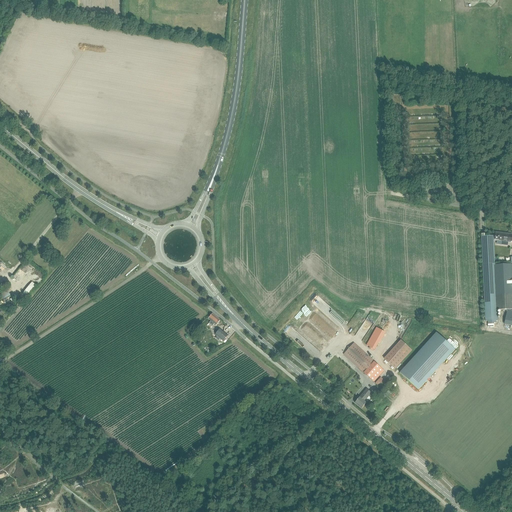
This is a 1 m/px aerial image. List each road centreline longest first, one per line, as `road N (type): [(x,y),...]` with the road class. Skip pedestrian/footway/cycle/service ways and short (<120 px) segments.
road 1 (primary): [(459,504),(246,328)]
road 2 (track): [(0,362),(159,257)]
road 3 (primary): [(216,173),(236,90),(245,0)]
road 4 (unknown): [(25,130),(170,153)]
road 5 (unclassified): [(511,214),(385,193)]
